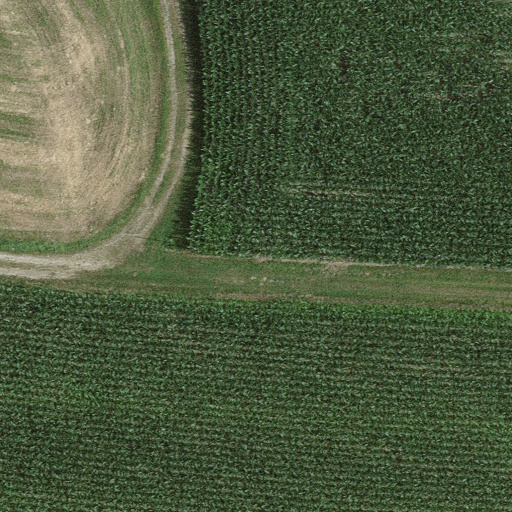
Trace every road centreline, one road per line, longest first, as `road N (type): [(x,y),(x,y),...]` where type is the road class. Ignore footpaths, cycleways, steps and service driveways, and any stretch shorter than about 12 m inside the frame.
road 1 (track): [(0,263),(62,274),(511,294)]
road 2 (track): [(172,0),(185,85),(178,145),(161,192),(119,244),(62,274)]
